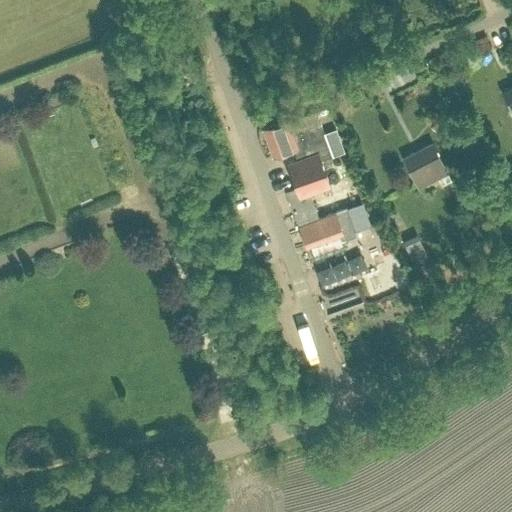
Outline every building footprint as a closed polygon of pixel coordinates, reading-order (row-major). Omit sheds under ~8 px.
[(84,87),(97,81),(92,70),(79,76),(84,87)] [(63,74),(29,86),(33,97),(68,84),(63,74)] [(511,84),(502,89),(511,108),(511,84)] [(19,89),(8,96),(16,109),(27,102),(19,89)] [(301,143),(305,154),(317,150),(320,157),(342,149),(326,105),(287,119),(287,118),(263,127),(267,138),(271,136),(277,152),(301,143)] [(112,110),(96,116),(110,156),(126,150),(112,110)] [(446,169),(432,142),(404,156),(418,184),(446,169)] [(329,181),(320,157),(317,150),(305,154),(288,161),(297,185),(285,189),(306,246),(309,245),(312,255),(316,256),(343,246),(346,242),(344,237),(356,233),(353,225),(360,223),(354,206),(347,208),(346,206),(344,206),(341,196),(333,199),(336,209),(317,216),(308,191),(326,185),(329,193),(340,189),(336,178),(329,181)] [(41,226),(18,232),(21,243),(44,237),(41,226)] [(383,281),(392,295),(401,290),(392,275),(383,281)]
